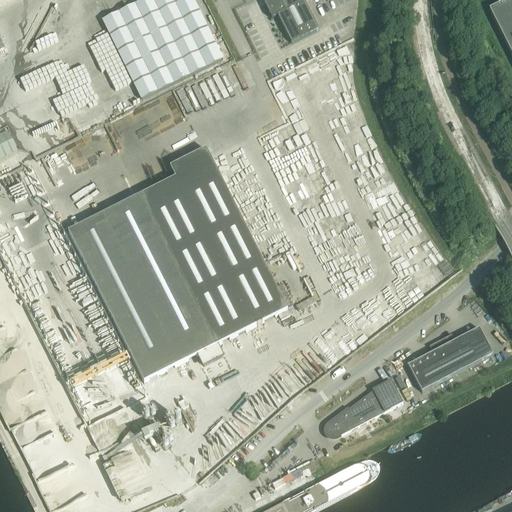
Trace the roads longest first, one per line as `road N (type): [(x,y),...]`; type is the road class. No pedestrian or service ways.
road 1 (unclassified): [(240,471),(511,240)]
road 2 (secondary): [(511,235),(441,99),(419,0)]
